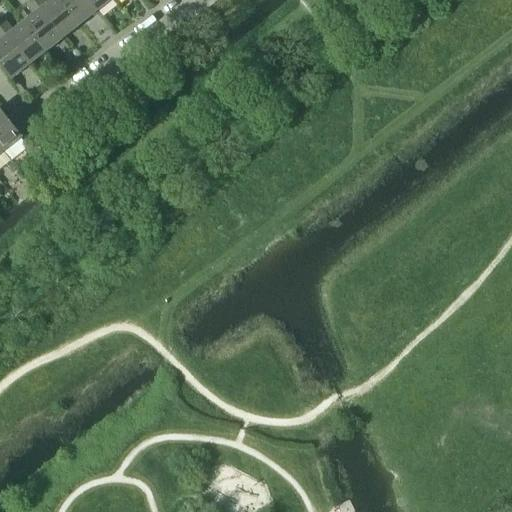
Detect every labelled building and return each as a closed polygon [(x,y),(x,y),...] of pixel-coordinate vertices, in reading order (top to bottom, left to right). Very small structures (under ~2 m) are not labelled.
[(24,22),(47,51),(63,38),(33,0),(31,0),(26,4),(34,14),(24,22)] [(33,0),(63,38),(80,24),(60,0),(52,0),(47,4),(43,0),(33,0)] [(60,0),(80,24),(97,11),(88,0),(60,0)] [(88,0),(97,11),(111,0),(88,0)] [(0,27),(30,65),(47,51),(24,22),(13,31),(5,21),(0,24),(0,27)] [(30,65),(0,27),(0,40),(0,41),(0,64),(12,79),(30,65)] [(0,146),(4,151),(22,137),(0,109),(0,146)] [(3,152),(4,151),(0,146),(0,169),(10,161),(3,152)]
